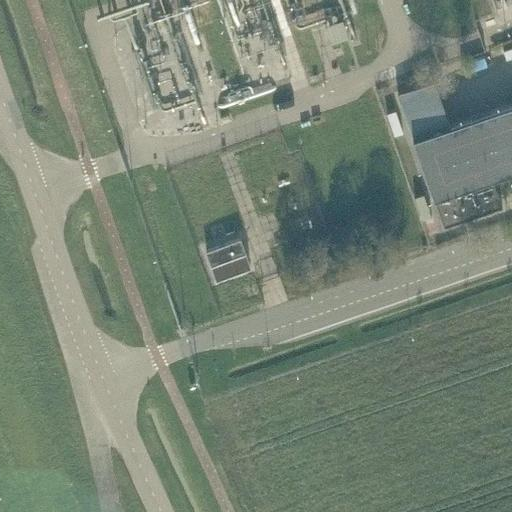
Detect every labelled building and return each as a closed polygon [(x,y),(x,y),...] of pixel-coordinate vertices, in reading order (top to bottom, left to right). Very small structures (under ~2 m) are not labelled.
[(437,0),(425,0),(431,15),(442,11),(437,0)] [(460,0),(465,13),(496,2),(495,0),(460,0)] [(349,33),(365,28),(360,14),(345,19),(349,33)] [(422,105),(447,98),(444,89),(420,96),(422,105)] [(505,170),(511,167),(511,102),(414,136),(444,223),(502,202),(493,175),(505,170)] [(205,246),(215,275),(251,264),(241,235),(205,246)]
